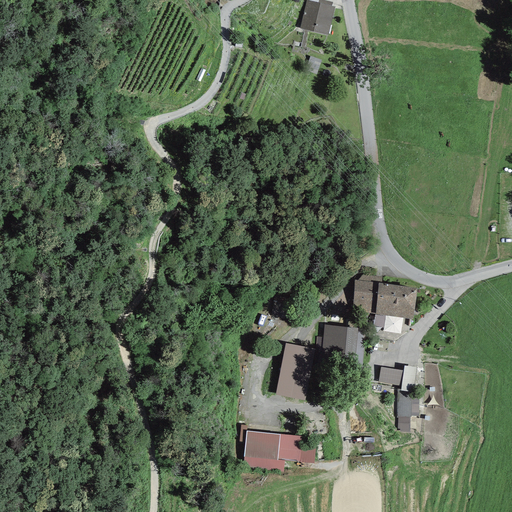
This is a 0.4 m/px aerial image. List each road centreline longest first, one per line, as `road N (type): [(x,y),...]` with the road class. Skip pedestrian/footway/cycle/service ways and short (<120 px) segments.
road 1 (unclassified): [(243,0),(225,18),(225,59),(212,89),(189,109),(153,121),(149,131),(176,185),(152,243),(147,285),(119,331),(151,453),(152,511)]
road 2 (unclassified): [(348,0),(377,232),(386,249),(400,265),(438,280),(511,266)]
